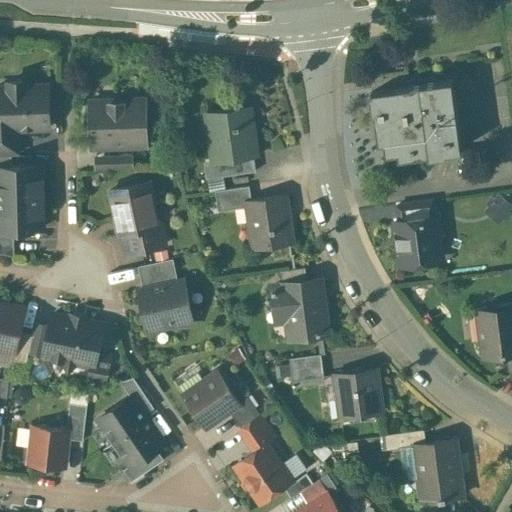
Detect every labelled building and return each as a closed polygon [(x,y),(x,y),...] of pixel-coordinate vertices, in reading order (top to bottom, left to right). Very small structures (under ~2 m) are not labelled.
[(47,84),(26,85),(25,81),(22,78),(11,79),(9,81),(7,85),(0,85),(0,127),(17,127),(49,126),(47,84)] [(451,78),(410,83),(411,85),(371,90),(378,141),(384,140),(385,152),(428,146),(429,155),(431,154),(431,152),(461,148),(451,78)] [(91,123),(145,121),(144,100),(119,101),(118,98),(90,99),(91,123)] [(248,106),(208,112),(208,113),(212,113),(218,157),(253,153),(249,126),(251,126),(248,106)] [(145,121),(91,123),(91,146),(146,144),(145,121)] [(17,127),(0,127),(0,152),(18,152),(17,127)] [(132,167),(131,153),(120,153),(121,167),(132,167)] [(253,153),(218,157),(220,172),(206,174),(206,176),(255,169),(253,153)] [(0,185),(42,183),(41,164),(0,164),(0,185)] [(149,180),(110,188),(119,232),(123,231),(158,223),(158,221),(154,203),(156,198),(154,189),(150,186),(149,180)] [(0,209),(43,208),(42,183),(0,185),(0,209)] [(249,184),(215,189),(218,209),(247,205),(246,198),(251,197),(249,184)] [(251,197),(246,198),(247,205),(249,219),(251,219),(254,244),(253,244),(253,246),(292,240),(292,238),(290,239),(286,212),(288,211),(285,192),(251,197)] [(496,193),(497,212),(511,211),(511,193),(496,193)] [(432,199),(396,203),(399,219),(434,214),(432,199)] [(43,208),(0,209),(0,227),(14,227),(43,226),(43,208)] [(399,219),(395,219),(400,262),(416,260),(421,253),(441,251),(439,236),(441,234),(438,213),(434,214),(399,219)] [(158,223),(123,231),(127,250),(165,242),(161,221),(158,221),(158,223)] [(0,251),(14,254),(14,227),(0,227),(0,251)] [(173,257),(138,264),(138,265),(143,287),(178,279),(173,257)] [(305,265),(280,268),(282,282),(307,279),(305,265)] [(143,287),(138,288),(147,328),(171,323),(174,323),(193,322),(184,278),(178,279),(143,287)] [(282,282),(271,284),(275,310),(287,308),(290,335),(326,330),(324,313),(320,311),(316,278),(307,279),(282,282)] [(23,306),(0,300),(0,345),(13,348),(15,349),(18,330),(23,306)] [(511,307),(483,311),(487,339),(481,339),(483,354),(511,350),(511,307)] [(102,322),(53,312),(50,324),(44,353),(45,353),(53,348),(58,349),(69,365),(77,360),(92,363),(93,363),(96,350),(102,322)] [(50,324),(34,321),(32,333),(29,350),(44,353),(50,324)] [(32,333),(18,330),(15,349),(13,348),(11,359),(26,362),(29,350),(32,333)] [(108,352),(96,350),(93,363),(92,363),(89,374),(105,377),(109,358),(108,352)] [(321,352),(289,356),(291,373),(323,368),(321,352)] [(376,366),(335,372),(341,414),(381,408),(376,366)] [(218,370),(184,393),(205,425),(228,409),(239,401),(218,370)] [(150,400),(133,375),(120,379),(130,394),(131,394),(140,406),(150,400)] [(9,378),(0,376),(0,396),(7,397),(9,378)] [(130,394),(98,416),(114,440),(147,417),(140,406),(131,394),(130,394)] [(248,395),(239,401),(228,409),(240,426),(260,412),(248,395)] [(87,403),(70,401),(67,428),(68,428),(67,437),(83,439),(87,403)] [(258,414),(238,427),(252,447),(264,439),(272,434),(258,414)] [(147,417),(114,440),(130,463),(130,464),(148,452),(164,441),(147,417)] [(67,428),(34,424),(30,461),(64,465),(67,437),(68,428),(67,428)] [(424,427),(384,433),(387,447),(414,444),(414,443),(426,441),(424,427)] [(426,441),(414,443),(414,444),(421,498),(439,496),(439,498),(445,497),(445,495),(463,492),(455,437),(426,441)] [(264,439),(252,447),(254,451),(235,464),(243,476),(242,482),(245,487),(251,488),(259,500),(291,479),(264,439)] [(148,452),(130,464),(130,463),(123,467),(131,479),(156,462),(148,452)] [(327,473),(300,490),(308,502),(326,490),(319,479),(327,473)] [(308,502),(292,511),(341,511),(326,490),(308,502)]
